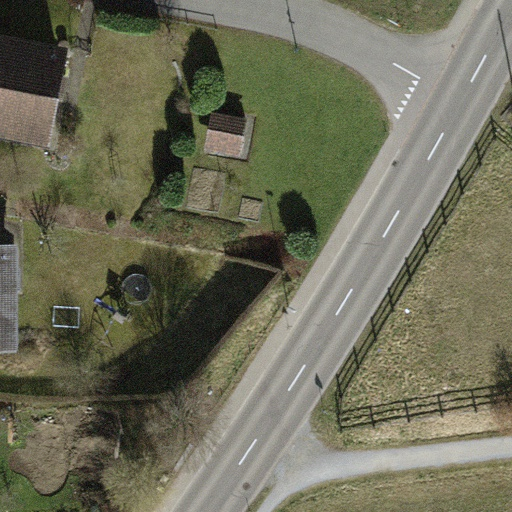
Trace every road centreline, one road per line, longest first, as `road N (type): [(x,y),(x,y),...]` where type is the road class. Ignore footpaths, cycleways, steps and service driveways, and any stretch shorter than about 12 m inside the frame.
road 1 (secondary): [(464,102),(212,511)]
road 2 (residential): [(464,102),(384,55),(304,22),(216,0)]
road 3 (track): [(250,457),(340,470),(511,446)]
